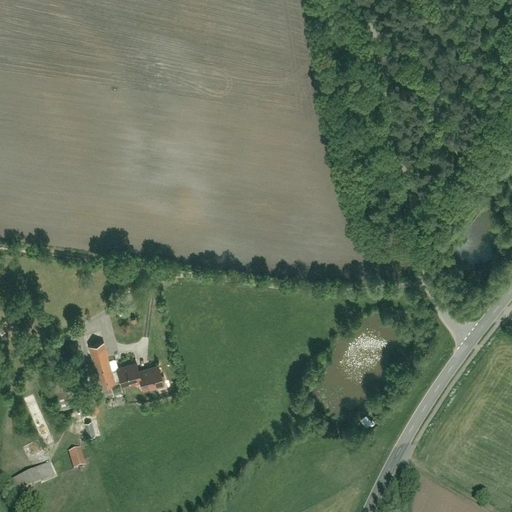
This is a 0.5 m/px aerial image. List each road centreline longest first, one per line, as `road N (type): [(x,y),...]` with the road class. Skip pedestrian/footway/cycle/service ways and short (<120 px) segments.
road 1 (residential): [(472,341),(436,294),(370,0)]
road 2 (track): [(433,281),(301,290),(177,274)]
road 3 (tertiary): [(371,511),(415,424),(472,341)]
road 4 (track): [(177,274),(0,245)]
road 5 (track): [(177,274),(63,338)]
road 6 (track): [(103,313),(115,348),(142,345),(154,285)]
